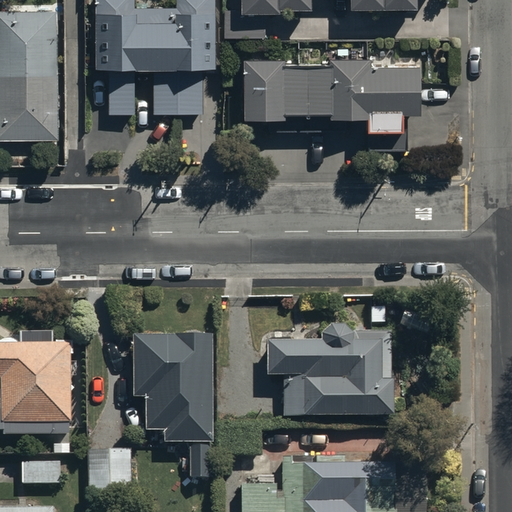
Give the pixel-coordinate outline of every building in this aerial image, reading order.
[(95,72),(108,72),(107,115),(134,115),(135,72),(152,72),(153,115),(203,115),(203,71),(217,71),(215,0),(177,0),(177,12),(137,12),(136,0),(98,0),(98,14),(95,14),(95,72)] [(239,0),(240,10),(222,10),(222,38),(265,38),(265,11),(276,11),(276,7),(308,7),(307,0),(347,0),(348,6),(348,7),(415,7),(415,0),(239,0)] [(57,8),(0,8),(0,138),(58,138),(57,8)] [(242,121),(267,121),(267,134),(345,134),(345,121),(365,121),(365,133),(368,133),(368,152),(408,152),(408,118),(417,118),(418,69),(370,69),(370,61),(328,61),(328,69),(283,68),(283,63),(238,63),(238,75),(242,75),(242,121)] [(320,333),(320,339),(267,339),(267,375),(283,374),(283,416),(392,416),(392,378),(381,378),(381,340),(355,340),(355,331),(345,323),(331,322),(320,333)] [(0,420),(4,421),(4,429),(57,429),(57,422),(67,422),(67,383),(73,383),(73,342),(53,342),(53,331),(18,331),(18,343),(0,342),(0,420)] [(132,335),(131,395),(145,396),(144,429),(163,429),(163,441),(189,442),(189,478),(208,478),(208,442),(210,442),(212,336),(132,335)] [(259,424),(216,425),(217,454),(219,454),(220,476),(232,476),(232,453),(259,453),(259,424)] [(87,449),(87,492),(132,492),(132,449),(87,449)] [(394,500),(394,463),(344,463),(344,456),(281,456),(281,492),(277,492),(277,486),(240,486),(240,511),(423,511),(423,500),(394,500)] [(64,459),(20,459),(20,483),(64,483),(64,459)]
